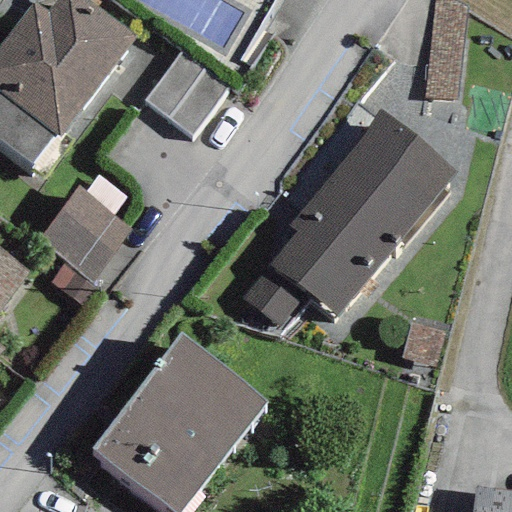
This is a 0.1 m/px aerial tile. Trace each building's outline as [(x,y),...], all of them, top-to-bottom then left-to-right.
[(135,37),(85,0),(55,0),(46,12),(32,2),(0,44),(0,141),(31,165),(54,135),(58,138),(135,37)] [(467,6),(448,0),(433,0),(422,100),(457,104),(467,6)] [(233,85),(183,49),(143,102),(192,139),(233,85)] [(455,173),(380,113),(287,228),(295,235),(269,264),(306,295),(338,320),(455,173)] [(131,230),(76,188),(36,241),(91,282),(131,230)] [(0,309),(27,273),(0,253),(0,309)] [(277,328),(306,295),(269,264),(241,298),(277,328)] [(82,308),(95,291),(62,265),(49,283),(82,308)] [(443,333),(408,325),(400,358),(434,367),(443,333)] [(176,511),(263,398),(180,336),(94,451),(175,511),(176,511)] [(511,511),(511,495),(473,492),(470,511),(511,511)]
